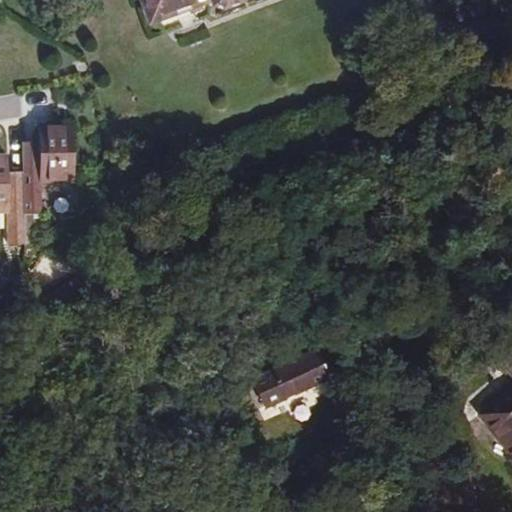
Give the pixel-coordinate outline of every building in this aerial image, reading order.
[(143,0),(153,24),(210,2),(213,8),(224,12),(242,5),(244,0),(143,0)] [(39,145),(40,185),(76,185),(75,130),(39,130),(39,145)] [(24,177),(25,217),(41,217),(40,185),(39,145),(24,146),(24,177)] [(0,217),(9,217),(9,176),(8,161),(0,160),(0,217)] [(9,249),(25,249),(25,217),(24,177),(9,176),(9,217),(9,249)] [(268,422),(333,394),(321,366),(255,394),(268,422)] [(511,389),(489,408),(511,437),(511,389)]
